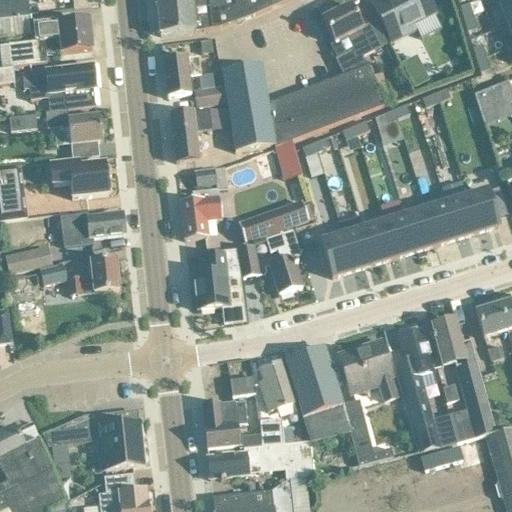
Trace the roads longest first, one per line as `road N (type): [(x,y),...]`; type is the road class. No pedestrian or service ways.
road 1 (unclassified): [(166,362),(127,0)]
road 2 (residential): [(166,362),(253,347),(511,264)]
road 3 (residential): [(166,362),(21,380),(0,391)]
road 4 (unclassified): [(182,511),(166,362)]
